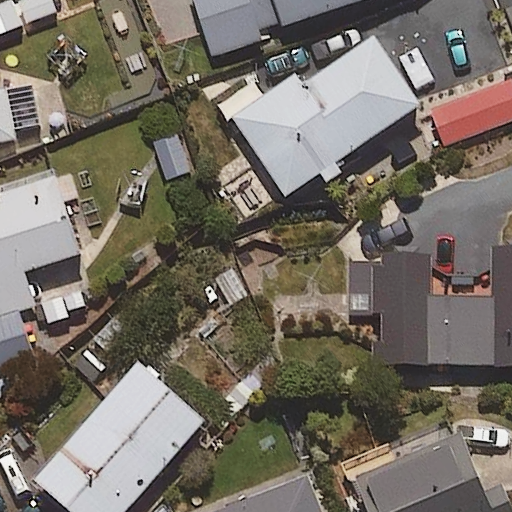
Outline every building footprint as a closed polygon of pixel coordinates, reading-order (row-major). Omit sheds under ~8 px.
[(0,39),(58,14),(51,0),(36,0),(14,10),(12,5),(0,9),(0,39)] [(193,0),(211,55),(380,0),(193,0)] [(235,123),(287,202),(320,180),(326,189),(344,177),(338,168),(421,112),(377,45),(305,93),(297,81),(235,123)] [(447,149),(511,124),(511,85),(434,115),(447,149)] [(0,147),(17,144),(15,135),(38,132),(32,90),(9,94),(0,95),(0,147)] [(190,175),(178,137),(154,145),(167,183),(190,175)] [(25,279),(82,260),(65,209),(79,204),(71,178),(57,183),(0,201),(0,372),(34,362),(19,314),(35,309),(25,279)] [(434,268),(350,271),(352,318),(381,317),(382,353),(429,352),(429,372),(497,370),(498,375),(511,374),(511,266),(495,267),(496,303),(435,304),(434,268)] [(77,284),(38,308),(52,330),(91,306),(77,284)] [(61,511),(132,511),(205,431),(140,373),(37,490),(61,511)] [(511,511),(511,509),(502,511),(491,511),(464,443),(357,486),(367,511),(511,511)] [(321,511),(311,486),(244,511),(321,511)]
